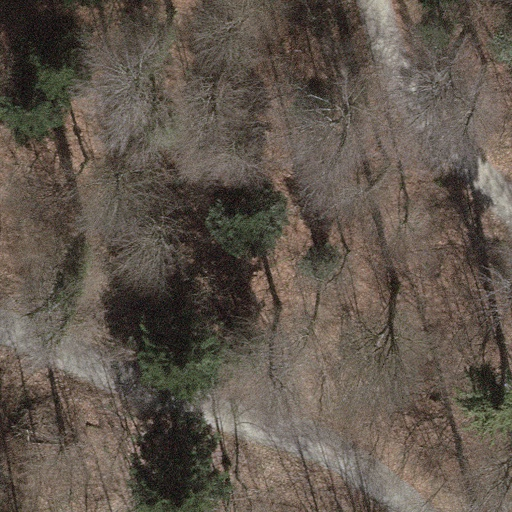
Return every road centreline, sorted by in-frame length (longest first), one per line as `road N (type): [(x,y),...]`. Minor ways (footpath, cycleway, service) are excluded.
road 1 (track): [(418,511),(408,498),(296,433),(146,387),(0,324)]
road 2 (track): [(378,0),(388,64),(433,129),(511,205)]
